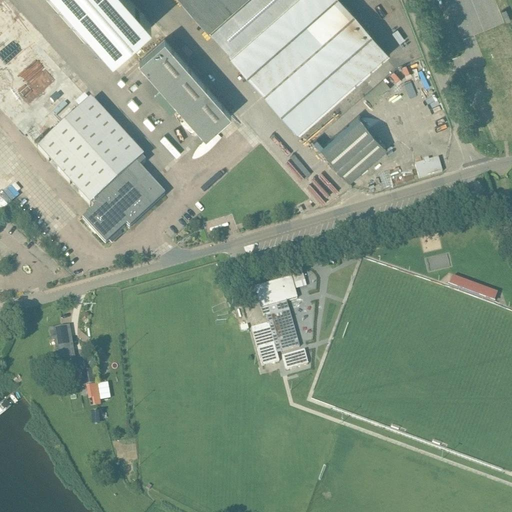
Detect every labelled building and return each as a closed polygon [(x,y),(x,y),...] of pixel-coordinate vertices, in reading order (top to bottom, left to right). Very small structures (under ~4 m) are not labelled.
[(112,57),(151,23),(130,0),(47,0),(84,42),(92,35),(112,57)] [(180,0),(208,32),(244,0),(180,0)] [(245,0),(212,30),(231,50),(228,53),(299,133),(389,53),(341,0),(245,0)] [(164,38),(139,61),(205,136),(231,114),(164,38)] [(45,69),(19,93),(28,103),(54,79),(45,69)] [(370,104),(390,89),(384,80),(364,95),(370,104)] [(105,245),(126,226),(129,228),(165,195),(140,168),(145,162),(88,98),(35,147),(89,206),(90,205),(93,208),(81,219),(105,245)] [(360,119),(322,152),(349,183),(387,149),(360,119)] [(164,135),(159,140),(176,157),(181,153),(164,135)] [(419,179),(442,172),(438,158),(415,165),(419,179)] [(6,190),(0,195),(0,212),(15,199),(6,190)] [(273,323),(281,352),(299,347),(286,302),(297,299),(293,284),(304,281),(302,271),(290,274),(291,278),(255,288),(263,318),(271,316),(273,323)] [(495,301),(498,291),(452,275),(449,284),(495,301)] [(261,326),(251,329),(252,333),(256,349),(257,349),(262,366),(279,362),(277,354),(281,352),(273,323),(268,324),(261,326)] [(60,373),(76,370),(68,325),(50,328),(52,339),(55,339),(60,373)] [(308,364),(304,350),(282,357),(285,371),(308,364)] [(95,384),(93,371),(81,372),(83,386),(95,384)] [(98,385),(89,387),(91,399),(100,398),(98,385)]
